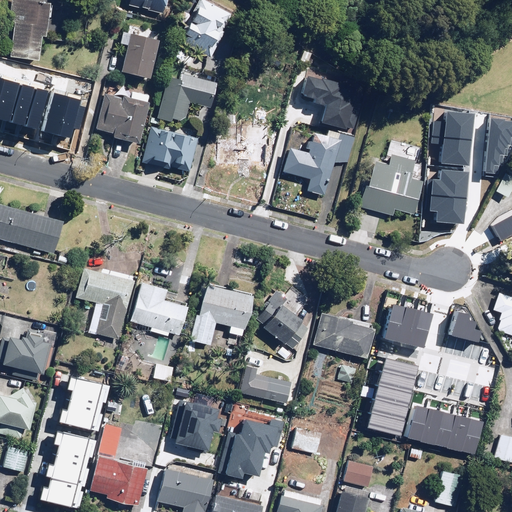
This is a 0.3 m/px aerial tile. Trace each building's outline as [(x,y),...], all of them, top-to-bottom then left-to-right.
[(50,35),(50,0),(11,0),(11,56),(41,56),(42,35),(50,35)] [(129,0),(129,4),(164,13),(166,4),(169,4),(170,0),(129,0)] [(232,13),(208,0),(199,0),(177,40),(211,58),(226,32),(222,30),(232,13)] [(161,39),(132,32),(122,70),(151,77),(161,39)] [(180,49),(176,57),(192,65),(196,57),(180,49)] [(181,78),(169,75),(159,116),(184,123),(190,101),(212,107),(219,79),(184,70),(181,78)] [(327,105),(323,121),(349,127),(356,99),(354,98),(357,86),(345,83),(346,81),(323,75),(322,79),(307,75),(302,93),(307,94),(307,95),(316,97),(314,102),(327,105)] [(67,92),(7,78),(0,108),(0,109),(59,124),(67,92)] [(115,94),(104,92),(98,128),(114,131),(114,136),(142,141),(150,93),(116,86),(115,94)] [(275,120),(245,119),(244,139),(218,138),(216,167),(273,170),(275,120)] [(472,155),(480,136),(448,124),(431,169),(449,176),(448,179),(460,183),(461,179),(487,189),(496,164),(472,155)] [(200,137),(153,125),(143,162),(190,174),(200,137)] [(511,144),(511,136),(493,130),(486,151),(507,158),(511,144)] [(331,134),(328,142),(310,137),(306,149),(291,145),(284,170),(311,177),(308,189),(326,194),(342,137),(331,134)] [(391,152),(388,163),(376,159),(371,178),(366,176),(358,205),(393,214),(395,207),(416,213),(425,180),(412,177),(416,159),(391,152)] [(63,220),(0,203),(0,238),(54,253),(63,220)] [(136,278),(84,264),(76,297),(102,304),(97,332),(120,338),(136,278)] [(167,288),(143,281),(132,320),(151,326),(150,330),(168,335),(169,331),(180,334),(188,305),(164,298),(167,288)] [(199,298),(201,298),(203,299),(199,313),(197,312),(190,339),(211,344),(217,322),(231,326),(230,332),(245,335),(255,294),(205,281),(203,281),(199,298)] [(511,295),(500,291),(494,308),(502,311),(500,319),(501,319),(497,330),(511,334),(511,295)] [(266,307),(256,318),(286,343),(305,321),(283,302),(274,313),(266,307)] [(354,318),(322,311),(314,343),(368,356),(375,327),(353,321),(354,318)] [(9,338),(3,337),(0,348),(0,360),(43,371),(50,342),(43,340),(45,331),(27,327),(25,334),(22,334),(21,338),(12,335),(9,338)] [(401,337),(383,332),(374,365),(420,377),(430,334),(403,327),(401,337)] [(68,362),(57,360),(54,376),(64,378),(68,362)] [(176,368),(153,362),(150,374),(173,380),(176,368)] [(356,368),(342,365),(339,379),(353,383),(356,368)] [(108,379),(69,369),(66,382),(72,384),(69,394),(102,402),(108,379)] [(292,381),(244,370),(239,390),(287,401),(292,381)] [(433,374),(427,404),(447,408),(444,424),(475,431),(485,384),(433,374)] [(0,432),(22,438),(25,426),(30,428),(37,404),(24,387),(12,395),(1,392),(0,395),(0,422),(2,423),(0,429),(0,432)] [(60,404),(57,417),(96,427),(102,402),(69,394),(66,406),(60,404)] [(176,402),(167,442),(204,450),(213,409),(176,402)] [(233,432),(226,430),(216,472),(233,476),(235,470),(253,474),(264,426),(235,420),(233,432)] [(411,426),(393,423),(390,436),(409,440),(411,426)] [(115,459),(122,427),(105,424),(98,455),(115,459)] [(323,431),(296,424),(291,448),(318,454),(323,431)] [(93,436),(54,426),(51,439),(57,441),(54,451),(87,460),(93,436)] [(511,436),(500,432),(492,457),(511,462),(511,436)] [(30,451),(10,445),(3,466),(24,472),(30,451)] [(423,449),(411,447),(409,456),(422,458),(423,449)] [(42,474),(48,476),(81,484),(87,460),(54,451),(51,463),(45,461),(42,474)] [(91,490),(108,493),(107,496),(140,503),(148,466),(115,459),(98,455),(91,490)] [(374,465),(348,458),(342,480),(369,487),(374,465)] [(158,500),(184,506),(182,511),(206,511),(214,477),(166,466),(158,500)] [(464,475),(443,469),(435,499),(455,505),(464,475)] [(41,484),(38,495),(76,504),(81,484),(48,476),(46,486),(41,484)] [(320,511),(324,497),(283,487),(277,511),(320,511)] [(365,511),(369,496),(342,490),(336,511),(365,511)] [(260,511),(262,503),(217,493),(213,511),(260,511)]
